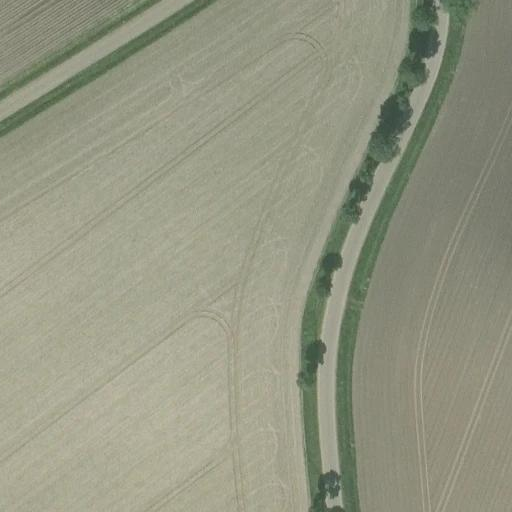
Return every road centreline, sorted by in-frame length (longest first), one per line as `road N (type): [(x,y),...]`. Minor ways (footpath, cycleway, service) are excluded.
road 1 (unclassified): [(336,511),(327,340),(341,269),(418,95),(442,0)]
road 2 (unclassified): [(0,109),(177,0)]
